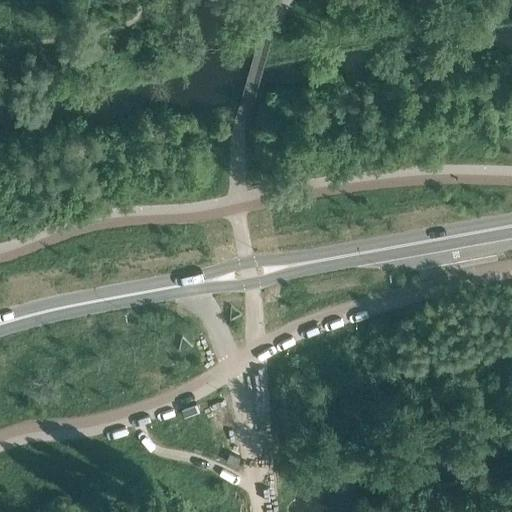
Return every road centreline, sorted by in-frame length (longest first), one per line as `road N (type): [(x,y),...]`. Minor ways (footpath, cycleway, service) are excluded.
road 1 (tertiary): [(176,286),(209,310),(266,511)]
road 2 (secondary): [(511,226),(325,260)]
road 3 (secondary): [(176,286),(0,325)]
road 4 (secondary): [(193,283),(252,286),(325,260)]
road 5 (secondary): [(325,260),(247,263),(193,283)]
